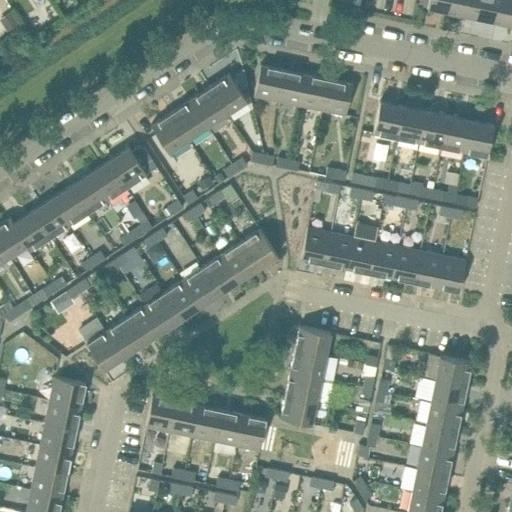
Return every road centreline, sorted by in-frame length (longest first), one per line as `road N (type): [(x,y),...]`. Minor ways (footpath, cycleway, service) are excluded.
road 1 (residential): [(314,32),(221,21),(0,165)]
road 2 (residential): [(511,76),(314,32)]
road 3 (residential): [(488,327),(494,354),(465,511)]
road 4 (residential): [(488,327),(316,290)]
road 5 (residential): [(511,185),(488,327)]
